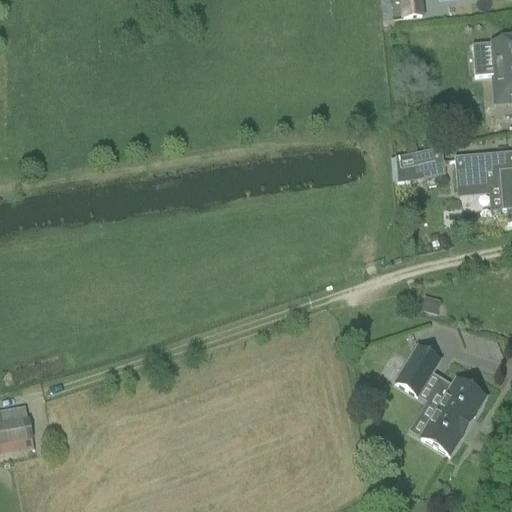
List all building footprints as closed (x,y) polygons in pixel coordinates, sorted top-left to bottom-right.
[(399,0),(400,4),(390,5),(392,22),(402,21),(402,22),(420,20),(418,0),(399,0)] [(489,47),(471,49),(474,82),(492,81),(498,80),(499,100),(511,99),(511,44),(493,47),(489,47)] [(404,150),(406,159),(416,157),(414,148),(404,150)] [(406,159),(394,161),(396,188),(408,187),(407,176),(443,168),(443,167),(442,167),(440,152),(416,157),(406,159)] [(498,189),(500,215),(505,215),(506,228),(511,227),(511,156),(452,161),(455,192),(498,189)] [(422,301),(418,315),(434,319),(438,305),(422,301)] [(394,388),(416,402),(431,379),(409,365),(394,388)] [(473,423),(475,420),(485,403),(455,385),(451,390),(440,383),(432,396),(443,403),(419,443),(428,448),(450,461),(461,444),(458,442),(470,421),(473,423)] [(24,410),(0,414),(0,448),(31,443),(27,420),(26,421),(24,410)]
